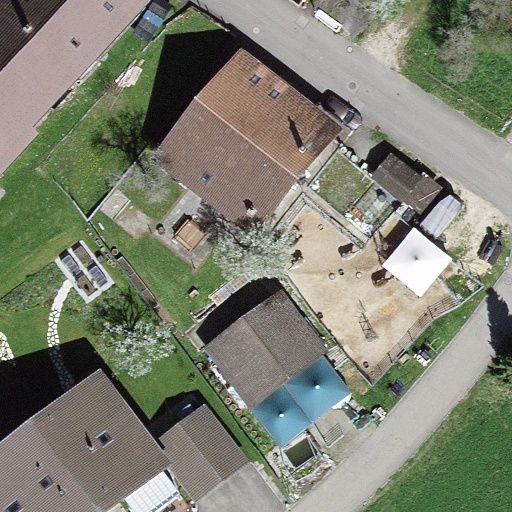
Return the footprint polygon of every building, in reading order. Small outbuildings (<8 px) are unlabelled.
[(0,163),(32,130),(26,125),(140,3),(136,0),(10,0),(0,11),(0,163)] [(511,0),(501,0),(493,8),(511,28),(511,0)] [(329,134),(235,61),(160,154),(252,228),(329,134)] [(253,403),(320,353),(278,298),(211,349),(253,403)] [(0,511),(101,511),(160,468),(96,384),(0,458),(0,511)] [(158,449),(195,497),(241,462),(205,414),(158,449)]
